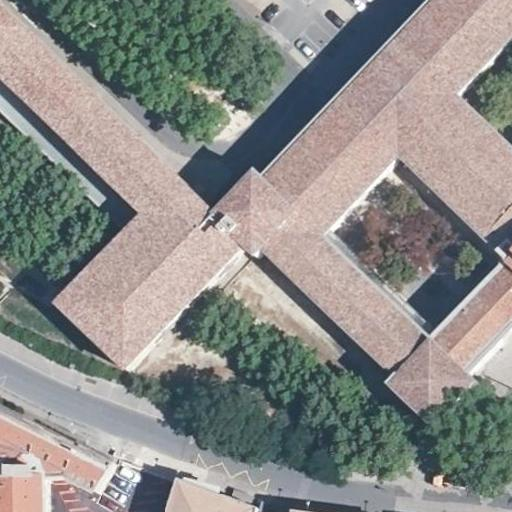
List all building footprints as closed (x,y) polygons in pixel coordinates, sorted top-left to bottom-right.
[(511,0),(434,0),(261,179),(254,172),(215,212),(248,244),(255,251),(251,255),(256,260),(260,256),(264,251),(396,379),(390,386),(436,431),(480,386),(472,378),(511,337),(511,0)] [(30,33),(0,3),(0,77),(142,215),(55,305),(124,371),(248,244),(215,212),(30,33)] [(0,511),(52,511),(52,475),(73,474),(101,491),(116,463),(102,456),(84,446),(82,450),(0,407),(0,511)] [(181,478),(170,511),(263,511),(264,509),(217,492),(216,497),(201,491),(201,486),(181,478)] [(217,492),(201,486),(201,491),(216,497),(217,492)]
